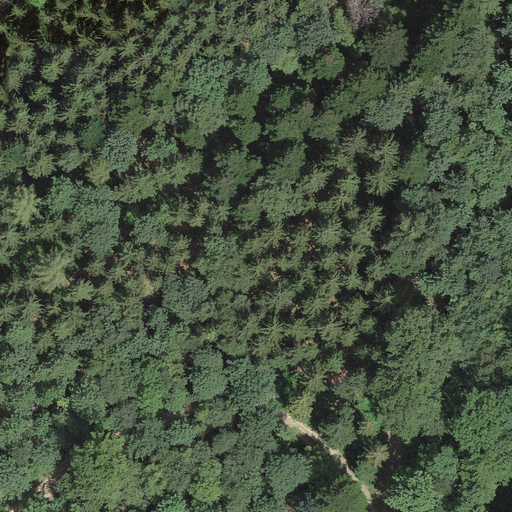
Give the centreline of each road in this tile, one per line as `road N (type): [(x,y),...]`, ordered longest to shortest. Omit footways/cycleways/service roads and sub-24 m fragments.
road 1 (track): [(511,191),(410,279),(388,344),(382,511)]
road 2 (track): [(370,511),(313,441),(278,419),(233,407),(164,416),(69,462)]
road 3 (track): [(412,0),(404,112),(410,279)]
